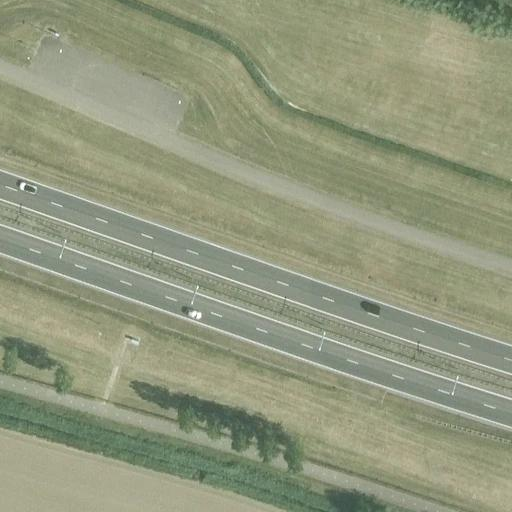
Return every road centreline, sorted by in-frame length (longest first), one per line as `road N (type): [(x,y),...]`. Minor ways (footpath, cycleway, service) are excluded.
road 1 (trunk): [(511,361),(0,185)]
road 2 (trunk): [(0,240),(511,415)]
